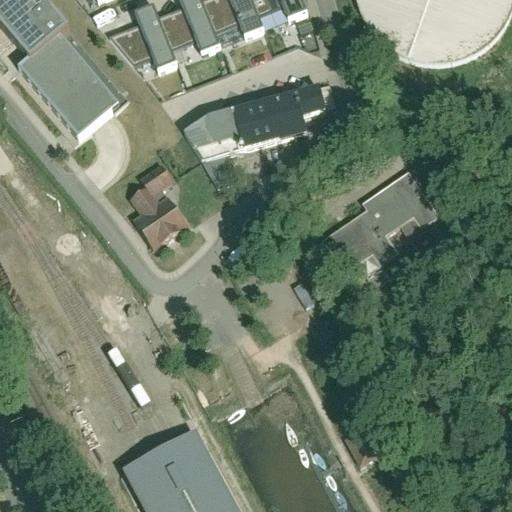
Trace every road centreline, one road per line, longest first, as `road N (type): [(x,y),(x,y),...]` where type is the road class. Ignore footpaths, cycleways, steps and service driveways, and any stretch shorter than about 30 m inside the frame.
road 1 (residential): [(325,0),(349,80),(352,136),(246,219),(192,277)]
road 2 (residential): [(0,101),(148,283),(170,290),(192,277)]
